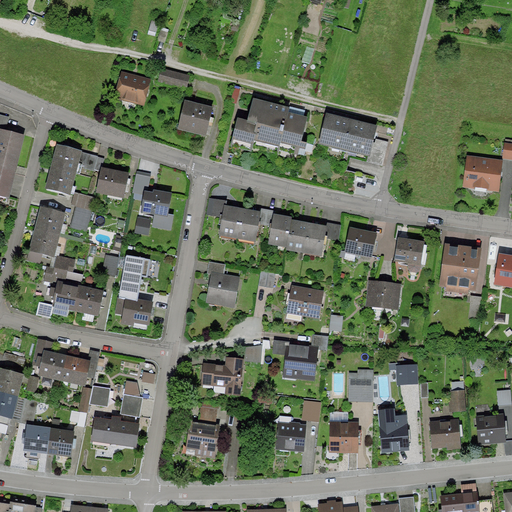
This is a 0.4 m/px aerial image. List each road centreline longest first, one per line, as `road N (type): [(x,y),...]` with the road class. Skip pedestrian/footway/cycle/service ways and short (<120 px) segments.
road 1 (track): [(0,23),(399,119)]
road 2 (residential): [(144,494),(274,491),(511,467)]
road 3 (residential): [(202,169),(511,225)]
road 4 (residential): [(47,107),(0,311)]
road 5 (residential): [(202,169),(171,349)]
road 6 (residential): [(171,349),(0,311)]
road 7 (residential): [(47,107),(202,169)]
road 8 (residential): [(171,349),(144,494)]
road 9 (residential): [(0,476),(144,494)]
